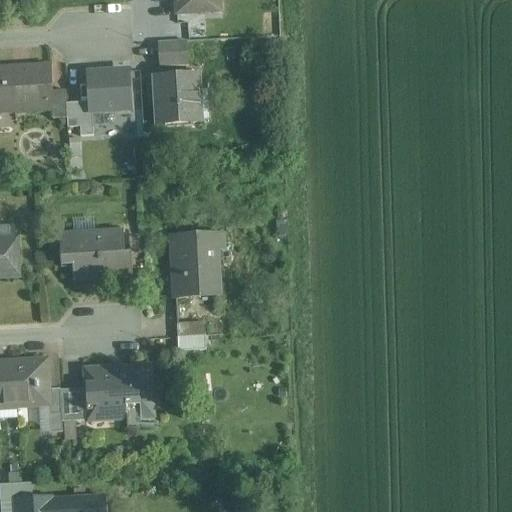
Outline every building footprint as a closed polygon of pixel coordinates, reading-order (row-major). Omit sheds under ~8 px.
[(218,0),(176,0),(177,9),(197,8),(198,14),(220,12),(218,0)] [(187,43),(159,45),(160,69),(161,69),(162,78),(172,78),(171,68),(189,67),(187,43)] [(51,68),(28,70),(17,70),(0,70),(0,112),(53,110),(54,110),(53,93),(51,68)] [(131,75),(89,77),(91,113),(132,112),(131,75)] [(162,78),(155,79),(157,127),(195,125),(193,92),(200,92),(199,76),(172,78),(162,78)] [(66,92),(53,93),(54,110),(53,110),(53,121),(68,120),(66,92)] [(123,232),(90,234),(90,238),(65,239),(66,246),(60,247),(61,265),(73,264),(74,280),(102,278),(103,281),(132,279),(131,255),(125,255),(123,232)] [(222,235),(172,238),(175,302),(219,299),(217,253),(223,252),(222,235)] [(17,240),(0,241),(0,279),(19,279),(17,240)] [(205,324),(177,326),(178,340),(206,338),(205,324)] [(206,338),(178,340),(179,354),(207,352),(206,338)] [(46,363),(11,365),(12,384),(16,384),(18,408),(49,406),(46,363)] [(11,365),(0,365),(0,409),(18,408),(16,384),(12,384),(11,365)] [(151,368),(86,372),(89,423),(154,418),(151,368)] [(30,486),(7,487),(8,502),(13,502),(13,501),(31,500),(30,486)] [(31,500),(13,501),(13,502),(13,511),(105,511),(105,500),(50,503),(50,499),(31,500)]
